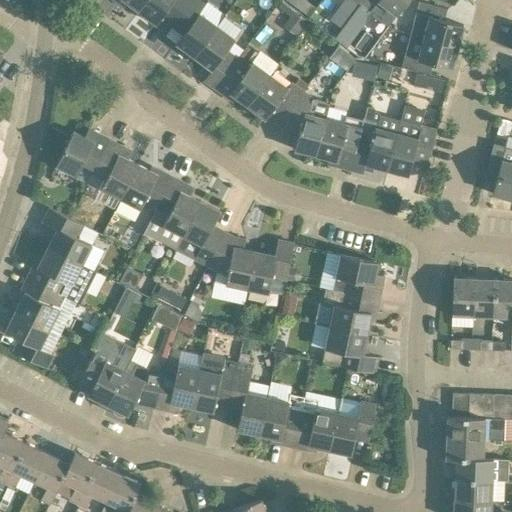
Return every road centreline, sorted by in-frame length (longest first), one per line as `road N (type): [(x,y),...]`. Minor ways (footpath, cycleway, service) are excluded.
road 1 (residential): [(438,239),(266,190),(156,110),(135,83),(64,29),(45,27)]
road 2 (residential): [(283,484),(153,450),(127,453),(0,389)]
road 3 (residential): [(419,511),(419,307),(438,239)]
road 4 (residential): [(438,239),(469,138),(466,103),(486,0)]
road 5 (residential): [(0,241),(28,139),(45,27)]
